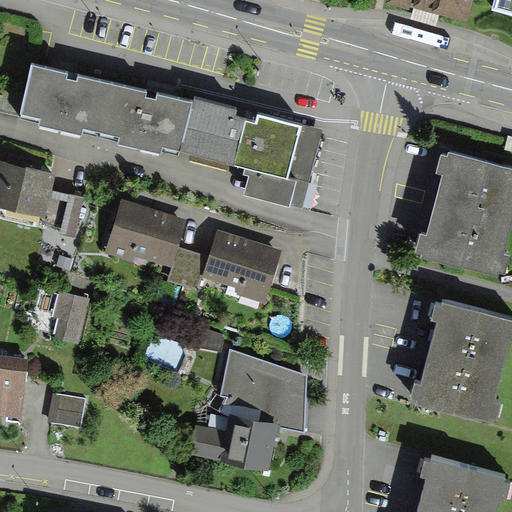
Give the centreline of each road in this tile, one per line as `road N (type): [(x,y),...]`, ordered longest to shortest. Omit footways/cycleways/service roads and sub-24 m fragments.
road 1 (residential): [(391,59),(367,181),(351,338),(348,511)]
road 2 (residential): [(0,465),(246,511)]
road 3 (primary): [(164,0),(391,59)]
road 4 (unknown): [(350,394),(511,429)]
road 5 (primary): [(391,59),(511,91)]
